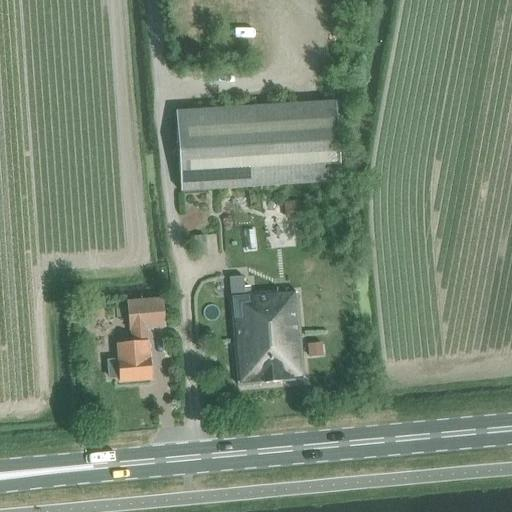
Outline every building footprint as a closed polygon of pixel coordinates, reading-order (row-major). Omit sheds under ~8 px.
[(172,111),(178,191),(339,180),(334,100),(172,111)] [(284,219),(301,218),(300,201),(283,202),(284,219)] [(205,235),(193,236),(194,255),(207,254),(205,235)] [(248,286),(242,286),(243,295),(229,296),(237,384),(303,381),(295,292),(276,294),(275,292),(248,294),(248,286)] [(163,298),(126,302),(128,330),(131,329),(132,345),(117,346),(118,360),(106,361),(108,380),(120,379),(120,382),(151,379),(146,328),(165,326),(163,298)] [(321,343),(307,344),(309,356),(322,355),(321,343)]
